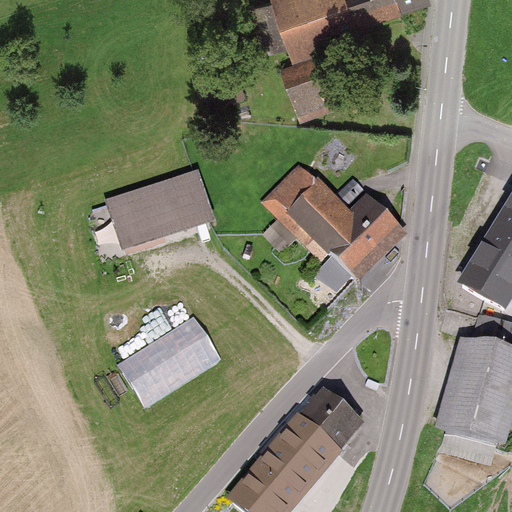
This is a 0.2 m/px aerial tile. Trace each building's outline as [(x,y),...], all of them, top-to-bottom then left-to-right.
[(268,0),(250,6),(266,52),(284,46),(287,55),(353,33),(350,25),(423,0),(268,0)] [(321,55),(282,67),(298,120),(338,107),(321,55)] [(243,91),(237,70),(218,75),(224,96),(243,91)] [(353,294),(405,245),(399,239),(362,200),(346,215),(304,170),(268,204),(353,294)] [(212,227),(195,179),(105,211),(121,258),(212,227)] [(505,323),(511,311),(511,205),(457,292),(505,323)] [(431,438),(496,456),(511,397),(511,333),(464,321),(431,438)] [(225,372),(196,324),(119,371),(148,419),(225,372)] [(294,426),(223,504),(232,511),(308,511),(347,470),(339,463),(363,436),(322,399),(296,428),(294,426)]
